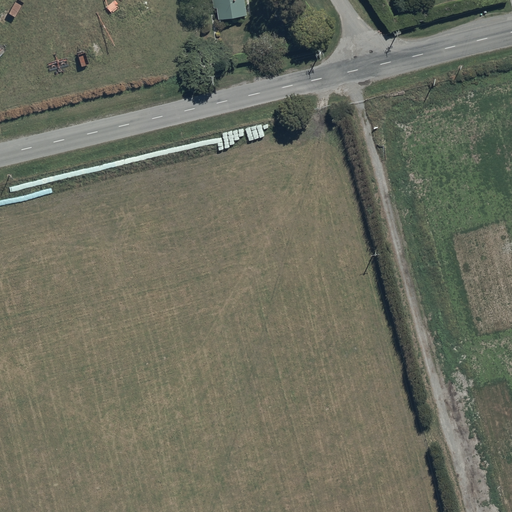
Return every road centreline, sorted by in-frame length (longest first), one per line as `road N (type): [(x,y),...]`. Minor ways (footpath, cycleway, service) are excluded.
road 1 (unclassified): [(468,511),(349,71)]
road 2 (unclassified): [(349,71),(0,155)]
road 3 (unclassified): [(511,31),(349,71)]
